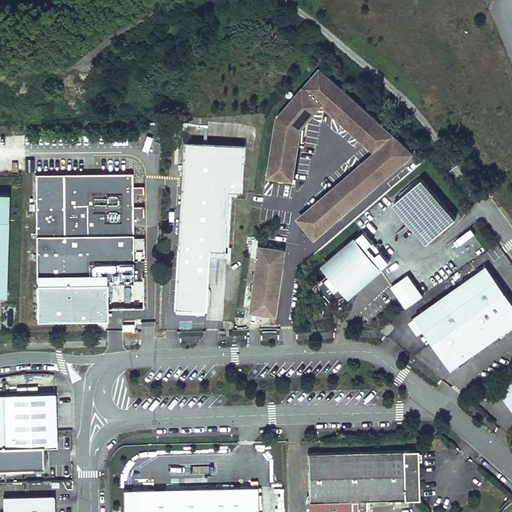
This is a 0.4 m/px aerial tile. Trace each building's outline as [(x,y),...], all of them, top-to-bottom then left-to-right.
[(418,153),(321,68),(280,114),(272,172),(297,176),(304,124),(323,103),(379,152),(304,215),(318,238),(418,153)] [(13,136),(13,147),(28,147),(28,135),(13,136)] [(244,147),(183,144),(175,310),(206,311),(209,251),(225,252),(228,193),(242,194),(244,147)] [(136,279),(133,172),(36,175),(38,282),(136,279)] [(456,220),(424,181),(421,183),(420,181),(401,197),(403,199),(396,205),(428,243),(456,220)] [(144,195),(144,187),(134,186),(134,194),(144,195)] [(0,294),(7,295),(9,192),(0,192),(0,294)] [(144,218),(144,206),(135,206),(135,218),(144,218)] [(367,234),(327,266),(332,273),(316,287),(333,308),(343,299),(352,296),(391,263),(367,234)] [(275,315),(285,251),(260,247),(250,311),(275,315)] [(496,251),(490,253),(495,265),(501,262),(496,251)] [(511,330),(511,302),(489,269),(416,320),(452,372),(511,330)] [(411,276),(394,288),(409,309),(426,298),(411,276)] [(511,410),(511,381),(498,391),(511,410)] [(0,447),(43,446),(56,445),(54,392),(4,394),(4,398),(0,397),(0,447)] [(0,468),(43,468),(43,446),(0,447),(0,468)] [(418,450),(308,452),(309,511),(361,511),(361,500),(419,499),(418,450)] [(258,511),(258,487),(122,489),(122,511),(258,511)] [(2,497),(2,511),(53,511),(53,495),(2,497)]
